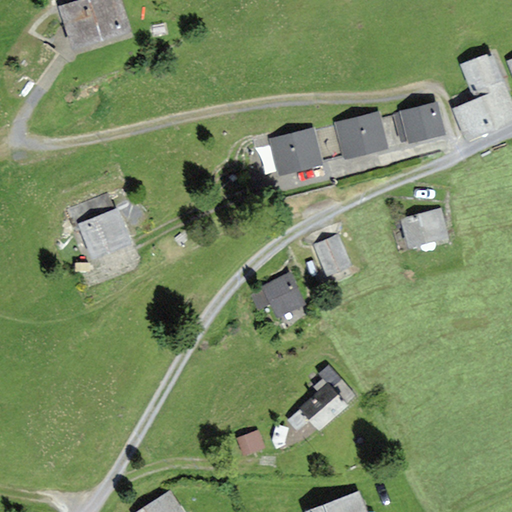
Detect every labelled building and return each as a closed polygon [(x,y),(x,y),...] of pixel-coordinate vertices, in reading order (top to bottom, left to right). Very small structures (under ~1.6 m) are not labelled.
[(123,0),(99,0),(66,11),(80,54),(135,36),(123,0)] [(511,93),(492,49),(461,63),(477,97),(453,107),(468,140),(511,120),(511,93)] [(437,99),(401,108),(408,139),(444,131),(437,99)] [(378,111),(334,122),(342,155),(387,144),(378,111)] [(310,125),(269,136),(280,175),(321,163),(310,125)] [(120,208),(81,226),(97,263),(137,246),(120,208)] [(446,213),(408,223),(415,251),(453,241),(446,213)] [(342,235),(314,247),(328,280),(356,268),(342,235)] [(296,276),(262,292),(276,322),(310,305),(296,276)] [(335,383),(297,418),(319,441),(356,406),(335,383)] [(263,427),(243,435),(250,452),(270,443),(263,427)] [(189,511),(179,496),(153,511),(189,511)] [(369,511),(365,497),(322,511),(369,511)]
